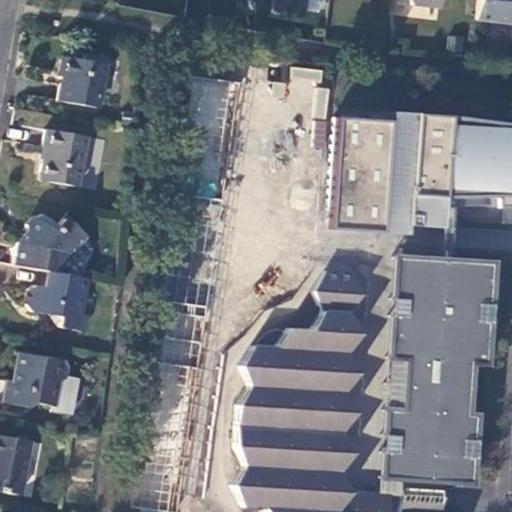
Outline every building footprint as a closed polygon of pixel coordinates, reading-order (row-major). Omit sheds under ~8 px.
[(98,16),(101,1),(95,0),(64,0),(62,8),(98,16)] [(406,0),(407,0),(411,6),(439,9),(439,0),(406,0)] [(511,0),(476,0),(474,20),(511,24),(511,0)] [(55,102),(95,109),(104,59),(81,55),(80,61),(60,57),(56,77),(60,77),(55,102)] [(290,67),(288,88),(318,90),(320,69),(290,67)] [(217,198),(228,80),(196,77),(185,195),(217,198)] [(313,87),(311,117),(326,118),(329,89),(313,87)] [(412,113),(382,109),(382,121),(335,119),(328,226),(376,229),(404,227),(436,228),(440,189),(494,193),(504,193),(509,193),(511,193),(511,124),(502,123),(447,116),(412,113)] [(37,180),(76,188),(85,137),(43,130),(40,147),(43,147),(37,180)] [(48,273),(79,278),(98,249),(67,221),(59,230),(43,216),(42,218),(35,218),(28,226),(29,233),(19,244),(15,267),(48,273)] [(411,260),(412,257),(389,256),(375,495),(347,493),(336,473),(349,453),(339,433),(350,414),(341,393),(353,374),(344,353),(356,334),(346,315),(357,295),(347,273),(323,271),(309,292),(319,313),(308,330),(285,329),(272,348),(249,347),(236,367),(245,388),(234,406),(231,447),(241,467),(229,486),(239,509),(263,510),(264,511),(439,511),(441,480),(458,481),(462,418),(457,418),(460,362),(478,363),(481,323),(462,322),(464,302),(482,303),(484,263),(453,262),(411,260)] [(55,317),(53,328),(80,332),(84,315),(76,314),(83,279),(79,278),(48,273),(45,288),(33,286),(26,291),(23,305),(28,312),(55,317)] [(0,380),(0,403),(24,408),(30,403),(53,407),(57,383),(64,378),(66,368),(61,362),(16,353),(11,382),(0,380)] [(0,492),(19,496),(29,442),(0,436),(0,492)]
